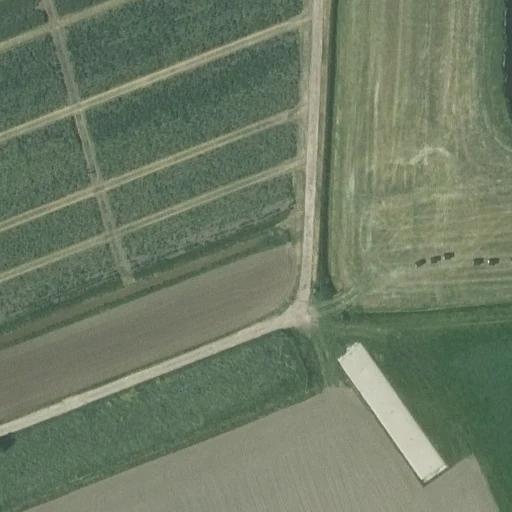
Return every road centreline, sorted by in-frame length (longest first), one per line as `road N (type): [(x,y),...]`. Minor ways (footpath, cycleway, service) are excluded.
road 1 (track): [(0,436),(301,315)]
road 2 (track): [(301,315),(317,0)]
road 3 (track): [(301,315),(411,264),(511,258)]
